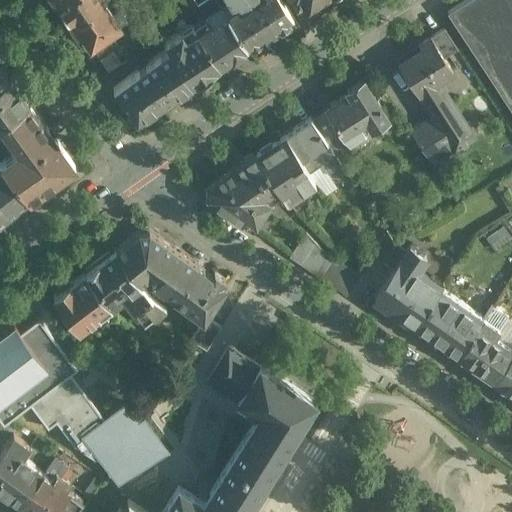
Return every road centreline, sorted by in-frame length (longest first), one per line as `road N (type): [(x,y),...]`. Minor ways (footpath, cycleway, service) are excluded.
road 1 (residential): [(134,175),(511,437)]
road 2 (tertiary): [(134,175),(406,0)]
road 3 (residential): [(134,175),(7,0)]
road 4 (tertiary): [(0,283),(134,175)]
